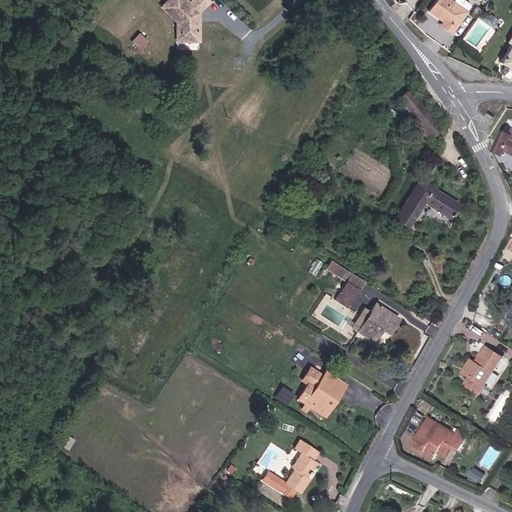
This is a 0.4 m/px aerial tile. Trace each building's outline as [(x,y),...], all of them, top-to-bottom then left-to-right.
[(162,0),(158,5),(174,21),(175,41),(200,40),(200,12),(211,0),(162,0)] [(444,33),(450,37),(466,15),(445,0),(437,0),(427,14),(444,25),(447,28),(444,33)] [(479,47),(493,25),(479,16),(465,38),(479,47)] [(511,39),(509,45),(511,47),(502,63),(511,68),(511,39)] [(427,138),(438,131),(407,90),(397,97),(414,120),(427,138)] [(423,141),(427,138),(414,120),(410,124),(423,141)] [(511,135),(504,132),(501,136),(494,150),(503,154),(504,152),(511,155),(511,135)] [(449,212),(457,200),(418,175),(394,212),(406,220),(423,195),(449,212)] [(343,272),(357,280),(361,273),(335,256),(330,264),(343,272)] [(330,290),(344,299),(357,280),(343,272),(330,290)] [(383,323),(389,327),(398,313),(374,297),(356,324),(374,336),(383,323)] [(465,384),(478,393),(502,358),(485,347),(478,358),(480,360),(478,363),(474,360),(465,373),(470,376),(465,384)] [(463,371),(465,373),(474,360),(472,359),(463,371)] [(339,385),(344,388),(350,377),(330,364),(320,382),(313,378),(304,392),(318,400),(323,391),(332,396),(339,385)] [(318,400),(332,409),(344,388),(339,385),(332,396),(323,391),(318,400)] [(274,398),(288,403),(293,391),(279,386),(274,398)] [(444,442),(452,447),(461,432),(458,430),(454,435),(429,418),(411,446),(432,460),(444,442)] [(315,468),(325,452),(320,449),(325,442),(304,430),(300,437),(309,442),(299,457),(303,460),(294,474),(279,465),(274,473),(300,489),(304,481),(309,484),(317,470),(315,468)] [(452,447),(461,453),(470,438),(461,432),(452,447)]
